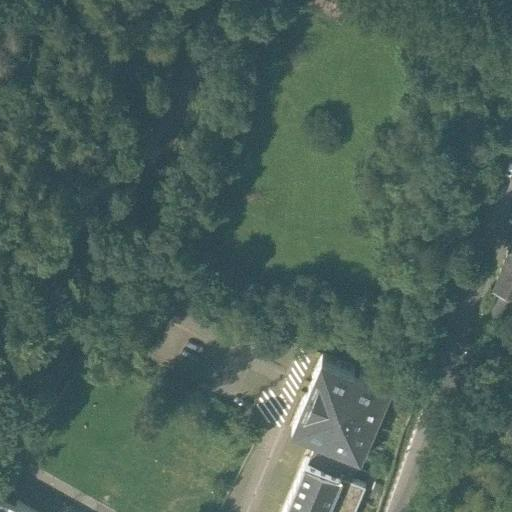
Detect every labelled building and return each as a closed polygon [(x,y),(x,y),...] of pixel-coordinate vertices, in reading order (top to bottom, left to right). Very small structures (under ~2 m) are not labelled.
[(511,261),(506,259),(493,292),(498,294),(511,299),(511,261)] [(510,323),(511,317),(511,299),(498,294),(490,315),(510,323)] [(292,428),(320,441),(358,457),(388,388),(323,359),(292,428)] [(304,462),(283,511),(352,511),(363,485),(349,479),(358,457),(320,441),(310,464),(304,462)] [(38,511),(0,491),(0,511),(38,511)]
